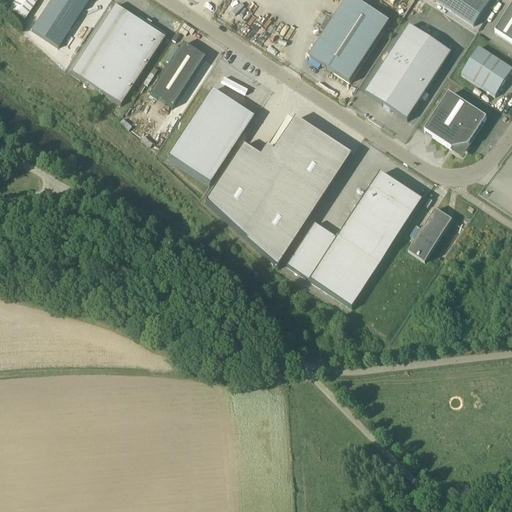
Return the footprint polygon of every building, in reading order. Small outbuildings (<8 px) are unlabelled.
[(24,22),(35,5),(38,0),(16,0),(9,12),(24,22)] [(52,0),(31,33),(58,50),(90,0),(52,0)] [(350,85),(390,24),(352,0),(348,0),(310,59),(350,85)] [(511,6),(495,34),(511,45),(511,6)] [(135,22),(123,14),(114,8),(71,74),(79,81),(120,108),(167,36),(138,18),(135,22)] [(451,55),(409,28),(365,95),(407,123),(451,55)] [(167,70),(149,96),(171,111),(204,60),(182,46),(180,50),(167,70)] [(169,65),(179,50),(175,47),(165,62),(169,65)] [(511,72),(511,71),(479,50),(461,77),(495,99),(511,72)] [(211,93),(167,160),(209,188),(253,121),(211,93)] [(469,148),(483,126),(486,121),(449,96),(424,134),(452,152),(469,148)] [(244,147),(207,207),(277,271),(353,156),(298,119),(277,154),(267,148),(261,159),(244,147)] [(315,226),(287,269),(352,311),(423,203),(380,176),(338,241),(315,226)] [(408,253),(425,264),(452,223),(435,212),(408,253)]
